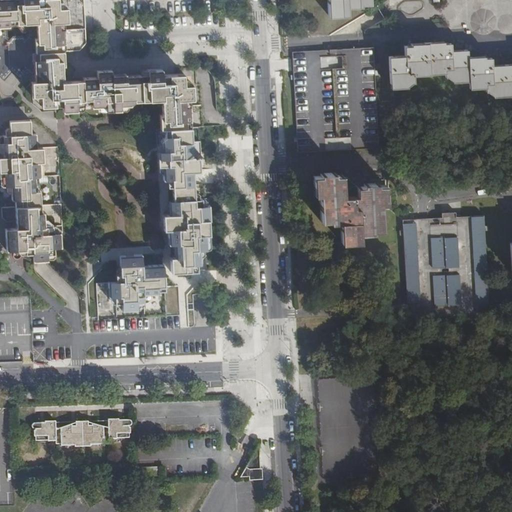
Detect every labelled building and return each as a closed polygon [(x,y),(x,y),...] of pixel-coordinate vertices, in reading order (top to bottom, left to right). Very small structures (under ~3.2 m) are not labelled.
[(0,0),(0,77),(4,81),(12,73),(19,79),(26,72),(31,77),(32,96),(40,96),(40,107),(62,105),(62,108),(63,112),(77,111),(77,107),(84,107),(84,104),(91,103),(91,107),(105,106),(105,112),(115,111),(120,110),(120,105),(129,105),(133,101),(161,100),(162,115),(159,115),(160,129),(164,129),(186,128),(186,121),(190,121),(189,100),(193,99),(192,85),(184,85),(183,74),(174,75),(160,76),(160,69),(152,70),(147,70),(147,74),(127,75),(127,74),(111,75),(111,70),(108,70),(96,71),(97,77),(82,78),(82,80),(78,80),(72,81),(71,76),(71,74),(75,70),(64,61),(64,52),(79,51),(85,44),(85,39),(85,36),(84,20),(83,7),(82,0),(0,0)] [(357,2),(367,2),(366,0),(325,0),(326,14),(345,13),(344,5),(358,4),(357,2)] [(511,68),(491,69),(490,63),(487,63),(483,63),(483,61),(467,61),(466,52),(449,52),(449,44),(445,44),(442,44),(442,41),(411,43),(410,46),(407,46),(403,46),(404,56),(388,57),(390,87),(404,86),(413,77),(445,75),(445,76),(452,81),(453,86),(469,85),(469,92),(486,91),(486,93),(493,97),(493,101),(511,99),(511,68)] [(377,148),(371,48),(291,52),(291,65),(297,152),(377,148)] [(33,253),(33,262),(39,262),(47,261),(47,256),(55,255),(55,248),(61,248),(61,234),(53,234),(52,225),(45,226),(44,212),(42,212),(41,190),(37,191),(36,176),(41,176),(40,162),(43,162),(43,148),(37,148),(37,134),(31,134),(31,120),(9,121),(10,136),(3,137),(4,143),(0,143),(0,171),(4,171),(4,185),(10,185),(11,200),(14,200),(16,228),(5,228),(6,250),(19,249),(25,249),(25,254),(33,253)] [(157,151),(158,166),(162,166),(163,180),(167,179),(167,182),(168,185),(172,185),(173,201),(168,201),(169,215),(163,216),(164,230),(168,230),(169,244),(174,244),(175,256),(170,257),(171,272),(197,271),(197,265),(200,264),(200,250),(205,250),(204,235),(209,234),(208,220),(210,220),(209,205),(202,205),(202,198),(194,199),(193,181),(193,171),(201,170),(199,141),(192,142),(191,128),(186,128),(164,129),(165,137),(161,140),(161,151),(157,151)] [(375,231),(383,231),(382,204),(387,204),(385,185),(378,185),(378,183),(371,183),(364,184),(364,186),(357,187),(346,177),(342,178),(342,175),(334,176),(334,173),(320,174),(320,176),(317,176),(314,177),(314,195),(320,195),(321,221),(330,221),(330,223),(340,223),(341,242),(360,242),(359,233),(375,232),(375,231)] [(408,321),(488,317),(483,217),(455,218),(455,213),(441,213),(441,219),(403,221),(404,242),(407,308),(408,321)] [(163,271),(142,272),(141,261),(130,261),(119,262),(120,281),(116,281),(116,288),(108,289),(109,303),(115,302),(116,310),(122,309),(122,314),(137,314),(137,309),(143,308),(143,301),(157,300),(157,298),(164,297),(163,271)] [(129,440),(129,430),(130,429),(131,424),(129,423),(127,422),(122,422),(121,419),(108,420),(109,429),(89,424),(89,420),(76,420),(76,426),(56,431),(56,421),(45,421),(45,424),(31,425),(30,426),(28,429),(31,432),(33,433),(33,443),(55,442),(55,447),(77,446),(77,449),(91,448),(91,445),(109,445),(109,440),(129,440)] [(246,468),(240,478),(249,477),(249,481),(261,480),(263,480),(262,473),(262,469),(260,469),(259,444),(250,461),(246,468)] [(148,479),(160,479),(160,467),(147,467),(148,479)]
